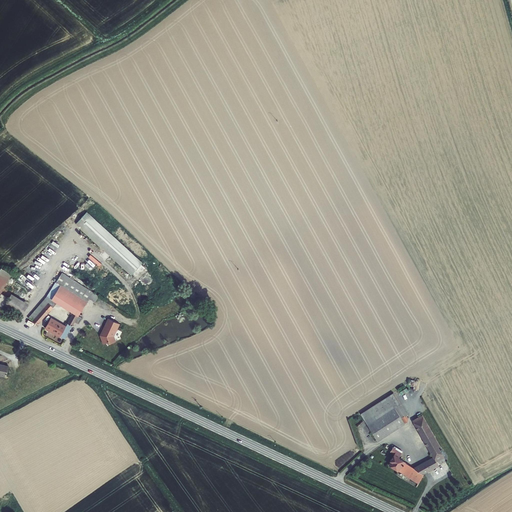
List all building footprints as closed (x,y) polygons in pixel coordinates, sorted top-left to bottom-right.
[(143,263),(87,212),(76,224),(79,227),(79,228),(131,276),(143,263)] [(0,294),(12,274),(1,268),(0,270),(0,294)] [(51,300),(47,296),(28,318),(38,324),(57,304),(72,313),(78,317),(78,316),(90,299),(93,293),(62,273),(56,283),(60,286),(51,300)] [(29,302),(13,292),(6,304),(23,315),(29,302)] [(93,293),(90,299),(95,302),(99,296),(93,293)] [(75,322),(78,317),(72,313),(67,323),(66,322),(64,325),(51,318),(44,329),(60,338),(60,337),(65,339),(72,327),(75,322)] [(108,318),(100,336),(103,344),(109,343),(110,345),(116,342),(114,336),(120,324),(108,318)] [(9,366),(0,364),(0,376),(6,378),(9,366)] [(408,418),(407,415),(408,414),(393,392),(360,413),(378,440),(408,421),(408,418)] [(423,416),(422,414),(412,419),(433,456),(414,467),(406,462),(406,461),(400,457),(400,455),(402,452),(396,448),(396,447),(394,446),(390,451),(394,453),(390,459),(391,460),(388,464),(398,470),(418,483),(424,474),(439,465),(437,461),(444,457),(442,452),(443,452),(439,446),(441,445),(424,416),(423,416)]
